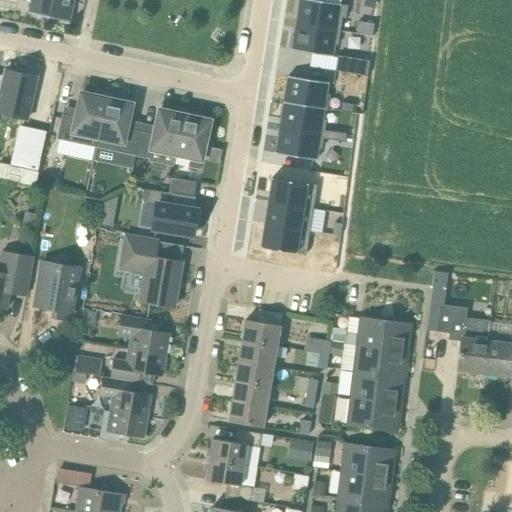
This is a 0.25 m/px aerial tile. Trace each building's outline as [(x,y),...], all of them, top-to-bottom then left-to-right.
[(70,22),(74,0),(25,0),(26,0),(32,1),(29,13),(70,22)] [(294,0),(291,21),(335,28),(337,14),(334,14),(335,1),(327,0),(294,0)] [(333,42),(335,28),(291,21),(290,32),(287,32),(285,44),(288,45),(287,47),(327,54),(329,42),(333,42)] [(370,34),(372,26),(360,24),(358,32),(370,34)] [(368,58),(336,52),(333,69),(365,74),(368,58)] [(0,113),(28,119),(38,70),(8,64),(7,70),(0,68),(0,113)] [(283,73),(279,99),(322,106),(325,92),(321,91),(323,79),(283,73)] [(97,147),(108,94),(91,90),(90,95),(82,93),(77,118),(63,115),(58,139),(97,147)] [(97,147),(136,156),(141,132),(127,129),(132,104),(124,102),(125,97),(108,94),(97,147)] [(275,124),(319,131),(319,127),(321,117),(317,117),(319,107),(322,107),(322,106),(279,99),(279,100),(275,124)] [(351,102),(340,100),(339,109),(350,110),(351,102)] [(177,155),(186,111),(169,107),(168,112),(160,110),(155,135),(141,132),(136,156),(150,159),(152,149),(177,155)] [(203,114),(186,111),(177,155),(191,158),(189,167),(200,170),(211,121),(202,119),(203,114)] [(0,158),(0,171),(33,179),(45,126),(22,121),(12,162),(0,158)] [(319,131),(275,124),(271,151),(311,157),(313,145),(317,145),(318,136),(319,131)] [(330,129),(319,127),(319,131),(318,136),(329,137),(330,129)] [(341,131),(330,129),(329,137),(340,139),(341,131)] [(42,185),(45,186),(58,188),(60,179),(48,176),(44,175),(42,185)] [(267,176),(263,199),(308,207),(312,183),(267,176)] [(194,196),(197,182),(172,178),(170,193),(194,196)] [(153,233),(193,239),(198,213),(170,209),(173,195),(149,191),(147,205),(158,207),(153,233)] [(305,229),(308,207),(263,199),(259,222),(305,229)] [(35,215),(26,213),(23,226),(33,228),(35,215)] [(305,229),(259,222),(256,245),(301,253),(305,229)] [(331,225),(330,233),(342,235),(343,227),(331,225)] [(161,241),(130,236),(125,270),(148,273),(145,301),(175,307),(182,262),(159,257),(161,241)] [(164,241),(163,255),(186,256),(187,242),(164,241)] [(28,286),(33,256),(2,251),(0,263),(0,307),(7,309),(11,283),(28,286)] [(318,256),(316,269),(335,272),(337,259),(318,256)] [(80,267),(42,261),(35,306),(54,310),(53,317),(71,320),(80,267)] [(458,370),(481,373),(486,341),(488,322),(467,319),(468,308),(440,305),(437,332),(450,334),(449,340),(462,341),(458,370)] [(82,324),(93,325),(95,311),(84,310),(82,324)] [(130,337),(128,347),(166,354),(170,333),(148,330),(149,321),(121,317),(118,335),(130,337)] [(362,318),(358,345),(407,351),(409,336),(406,336),(408,324),(362,318)] [(243,340),(277,346),(281,326),(246,320),(243,340)] [(333,327),(332,341),(347,342),(348,329),(333,327)] [(310,353),(318,354),(328,356),(330,341),(313,338),(310,353)] [(243,340),(239,361),(274,366),(277,346),(243,340)] [(345,356),(347,342),(332,341),(330,354),(345,356)] [(511,344),(486,341),(481,373),(510,376),(511,349),(511,344)] [(358,345),(355,371),(401,377),(402,367),(405,367),(407,351),(358,345)] [(111,378),(132,382),(139,383),(141,373),(163,377),(166,354),(128,347),(126,360),(114,358),(111,378)] [(328,356),(318,354),(316,367),(326,368),(328,356)] [(75,356),(73,371),(86,373),(99,375),(102,360),(75,356)] [(236,381),(270,387),(274,366),(239,361),(236,381)] [(86,373),(73,371),(72,380),(84,382),(86,373)] [(352,398),(400,404),(402,388),(400,388),(401,377),(355,371),(352,398)] [(130,391),(132,382),(111,378),(102,377),(100,395),(113,397),(111,409),(148,415),(152,395),(130,391)] [(307,393),(315,394),(318,380),(299,377),(296,391),(307,393)] [(236,381),(232,401),(267,407),(270,387),(236,381)] [(325,382),(322,395),(336,398),(339,385),(325,382)] [(315,394),(307,393),(305,406),(313,408),(315,394)] [(333,411),(336,398),(322,395),(320,409),(333,411)] [(400,404),(352,398),(348,424),(394,430),(396,419),(398,419),(400,404)] [(264,427),(267,407),(232,401),(229,422),(264,427)] [(64,429),(84,432),(87,408),(67,405),(64,429)] [(148,415),(111,409),(107,432),(122,435),(144,438),(148,415)] [(300,419),(299,433),(309,434),(311,420),(300,419)] [(208,448),(206,458),(245,464),(248,444),(260,446),(262,433),(238,429),(235,442),(213,439),(212,441),(215,441),(213,449),(208,448)] [(107,432),(106,440),(120,442),(122,435),(107,432)] [(313,442),(293,438),(290,454),(310,457),(313,442)] [(316,441),(315,455),(330,457),(332,443),(316,441)] [(345,444),(342,471),(391,477),(393,462),(390,462),(392,450),(345,444)] [(241,485),(245,464),(206,458),(204,470),(210,471),(209,479),(206,478),(206,480),(227,484),(225,497),(249,502),(251,502),(253,487),(241,485)] [(59,468),(58,481),(93,485),(94,472),(59,468)] [(342,471),(339,497),(385,503),(386,492),(389,493),(391,477),(342,471)] [(313,494),(322,495),(324,481),(315,479),(313,494)] [(76,511),(80,511),(120,511),(123,494),(80,487),(76,511)] [(247,511),(249,502),(225,497),(223,509),(245,511),(247,511)] [(339,497),(336,511),(383,511),(385,503),(339,497)]
